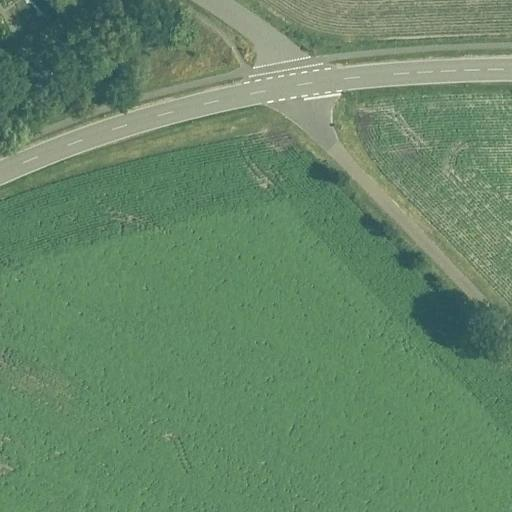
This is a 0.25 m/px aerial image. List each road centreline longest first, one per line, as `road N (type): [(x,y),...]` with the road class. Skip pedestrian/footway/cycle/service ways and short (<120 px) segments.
road 1 (residential): [(511,337),(348,168),(296,86)]
road 2 (tertiary): [(296,86),(106,134),(0,174)]
road 3 (tertiary): [(511,74),(296,86)]
road 4 (residential): [(296,86),(254,31),(206,0)]
